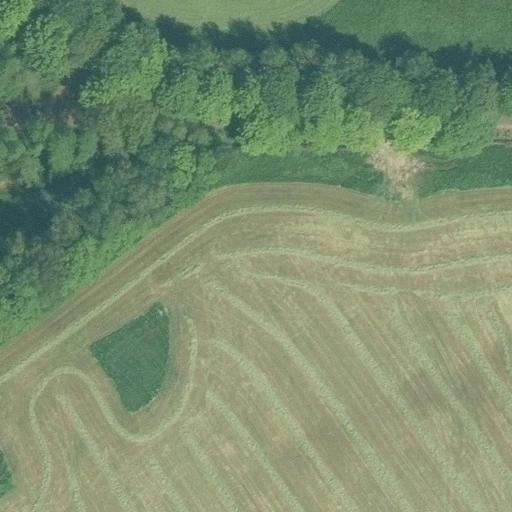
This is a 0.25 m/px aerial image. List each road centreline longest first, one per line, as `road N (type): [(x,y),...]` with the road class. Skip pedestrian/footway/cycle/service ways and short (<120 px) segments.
road 1 (tertiary): [(511,118),(0,118)]
road 2 (track): [(74,118),(73,59),(26,0)]
